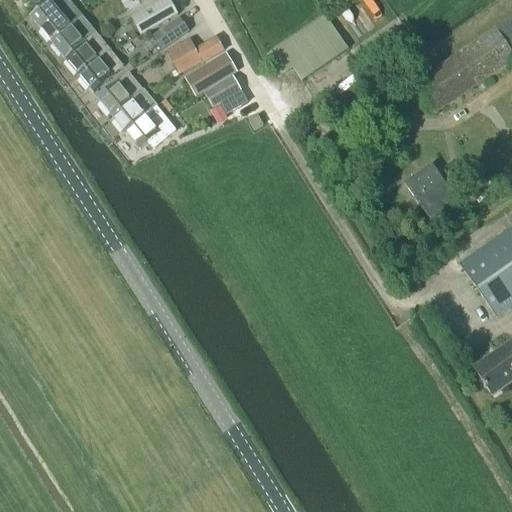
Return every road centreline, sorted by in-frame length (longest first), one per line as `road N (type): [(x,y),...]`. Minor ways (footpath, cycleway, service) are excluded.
road 1 (tertiary): [(281,511),(0,71)]
road 2 (track): [(511,493),(402,324)]
